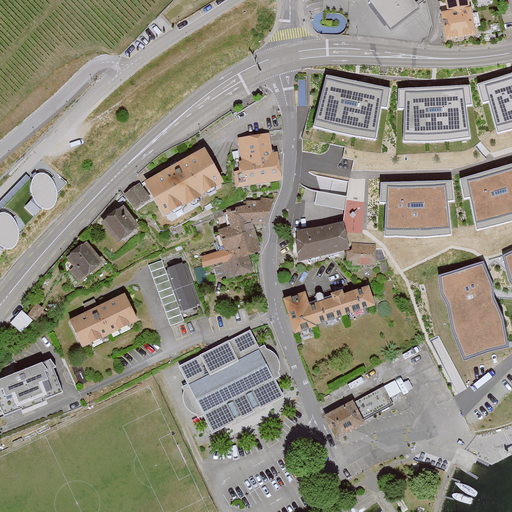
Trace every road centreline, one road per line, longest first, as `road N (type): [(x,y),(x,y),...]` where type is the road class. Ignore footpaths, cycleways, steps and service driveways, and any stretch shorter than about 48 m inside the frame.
road 1 (primary): [(277,60),(208,97),(147,146),(0,305)]
road 2 (residential): [(316,415),(277,315),(268,263),(290,143),(277,60)]
road 3 (primary): [(511,52),(293,55)]
